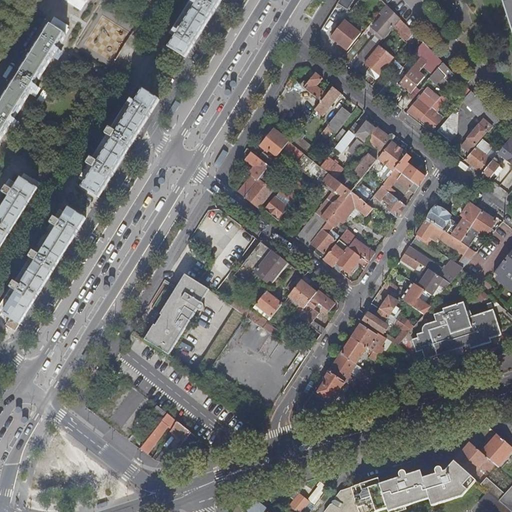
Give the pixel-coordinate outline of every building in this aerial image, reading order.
[(66,0),(65,1),(81,11),(88,0),(66,0)] [(186,59),(222,0),(192,0),(177,25),(171,34),(177,37),(170,49),(186,59)] [(511,0),(501,0),(511,34),(511,0)] [(384,38),(400,19),(387,5),(379,14),(381,17),(372,28),(384,38)] [(69,27),(54,18),(0,104),(0,135),(3,138),(9,128),(13,130),(18,122),(14,119),(30,94),(34,96),(39,88),(35,85),(53,57),(57,60),(62,52),(58,49),(69,32),(66,31),(69,27)] [(407,43),(415,34),(401,19),(392,30),(407,43)] [(361,34),(345,21),(331,39),(340,46),(338,48),(346,54),(361,34)] [(381,41),(384,38),(372,28),(370,31),(381,41)] [(362,67),(376,50),(368,45),(355,62),(362,67)] [(370,68),(369,70),(379,77),(393,59),(379,48),(366,64),(370,68)] [(443,63),(436,56),(429,48),(426,52),(424,54),(438,69),(439,68),(443,63)] [(421,57),(413,68),(400,84),(403,87),(401,90),(404,92),(406,89),(412,94),(425,77),(420,73),(428,62),(421,57)] [(444,72),(448,68),(443,63),(439,68),(444,72)] [(379,77),(369,70),(366,74),(375,82),(379,77)] [(295,82),(321,102),(327,95),(316,86),(322,79),(315,73),(307,83),(299,77),(295,82)] [(467,97),(471,92),(457,77),(453,83),(467,97)] [(316,108),(323,114),(340,93),(333,87),(327,95),(321,102),(318,106),(316,108)] [(38,97),(44,101),(49,92),(43,89),(38,97)] [(99,199),(159,101),(143,92),(136,103),(131,100),(128,104),(112,130),(111,130),(107,136),(108,137),(105,141),(93,160),(92,160),(88,166),(89,167),(86,171),(81,179),(87,183),(83,188),(99,199)] [(489,133),(499,120),(471,92),(467,97),(463,102),(482,121),(461,148),(469,155),(488,132),(489,133)] [(407,95),(402,101),(397,107),(403,111),(408,106),(413,100),(407,95)] [(420,122),(435,104),(430,99),(424,105),(418,100),(409,112),(420,122)] [(440,107),(435,104),(420,122),(432,132),(442,120),(435,114),(440,107)] [(350,114),(342,107),(320,134),(326,138),(332,130),(336,133),(350,114)] [(458,114),(455,112),(438,133),(450,143),(457,134),(458,114)] [(268,113),(265,118),(277,127),(280,123),(268,113)] [(367,141),(377,128),(367,120),(366,120),(356,132),(367,141)] [(388,140),(391,143),(395,137),(391,134),(388,137),(377,128),(367,141),(360,149),(363,151),(364,149),(368,152),(371,149),(373,146),(375,147),(379,150),(388,140)] [(277,157),(289,143),(289,142),(274,130),(261,147),(262,148),(265,151),(268,153),(269,151),(277,157)] [(510,140),(511,136),(511,133),(509,130),(499,143),(504,147),(508,142),(510,140)] [(349,131),(339,143),(344,147),(354,135),(349,131)] [(289,143),(304,155),(310,147),(295,135),(289,142),(289,143)] [(483,175),(493,162),(486,156),(493,148),(483,140),(466,161),(483,175)] [(511,145),(508,142),(504,147),(498,155),(511,166),(511,145)] [(391,143),(378,159),(384,164),(382,166),(382,167),(382,168),(383,169),(384,169),(379,176),(386,182),(396,169),(407,155),(391,143)] [(269,167),(259,159),(251,153),(246,160),(262,173),(257,179),(259,180),(269,167)] [(273,162),(274,162),(263,153),(259,159),(269,167),(273,162)] [(344,186),(351,192),(377,161),(369,154),(344,186)] [(300,160),(316,172),(320,167),(304,155),(300,160)] [(411,158),(407,155),(396,169),(419,188),(419,187),(425,178),(407,164),(411,158)] [(320,168),(329,175),(336,180),(344,170),(328,158),(320,167),(320,168)] [(279,166),(273,162),(269,167),(259,180),(255,185),(245,198),(259,208),(272,191),(264,184),(269,177),(270,178),(279,166)] [(483,175),(490,180),(494,175),(497,177),(503,170),(493,162),(483,175)] [(396,169),(386,182),(381,187),(393,196),(395,193),(390,190),(397,181),(415,194),(419,188),(396,169)] [(325,225),(333,216),(351,192),(344,186),(336,180),(329,175),(322,184),(332,192),(296,238),(308,248),(311,244),(317,236),(312,233),(321,222),(325,225)] [(0,249),(38,190),(22,179),(18,185),(12,181),(4,194),(10,198),(0,213),(0,249)] [(245,198),(255,185),(249,181),(239,194),(245,198)] [(381,187),(374,196),(382,203),(385,200),(391,205),(387,211),(397,219),(406,206),(393,196),(381,187)] [(339,221),(342,224),(355,207),(367,216),(373,209),(367,205),(351,192),(333,216),(339,221)] [(285,208),(287,209),(297,197),(292,194),(286,201),(283,198),(280,202),(274,198),(265,210),(277,220),(285,208)] [(436,206),(427,221),(444,232),(452,237),(461,243),(481,212),(464,201),(457,212),(462,215),(461,217),(462,218),(458,224),(450,219),(452,217),(436,206)] [(7,325),(16,331),(86,219),(70,209),(66,215),(61,211),(59,215),(57,219),(56,218),(51,225),(52,225),(37,249),(35,252),(34,252),(31,258),(31,259),(18,279),(16,283),(15,282),(11,288),(12,289),(0,308),(6,311),(4,314),(11,318),(7,325)] [(462,244),(469,248),(477,236),(474,233),(476,230),(486,237),(496,221),(482,212),(481,212),(461,243),(462,244)] [(324,254),(337,238),(336,237),(334,240),(326,233),(329,229),(332,231),(339,221),(333,216),(325,225),(317,236),(311,244),(324,254)] [(465,255),(471,259),(476,253),(474,251),(469,248),(462,244),(461,243),(452,237),(444,232),(427,221),(417,234),(427,240),(429,237),(432,239),(437,242),(439,239),(465,255)] [(317,236),(325,225),(321,222),(312,233),(317,236)] [(347,230),(339,240),(349,249),(350,248),(369,262),(375,254),(355,240),(357,238),(347,230)] [(417,234),(416,237),(428,246),(432,239),(429,237),(427,240),(417,234)] [(349,249),(339,240),(323,260),(340,273),(343,268),(350,273),(357,264),(364,270),(368,264),(349,249)] [(234,276),(245,286),(260,268),(263,264),(272,252),(261,243),(253,253),(234,276)] [(429,270),(442,279),(443,280),(450,284),(461,271),(463,268),(458,265),(455,263),(447,272),(418,253),(409,247),(405,254),(413,260),(416,261),(420,264),(426,268),(429,270)] [(511,250),(493,272),(511,288),(511,250)] [(275,281),(278,277),(289,264),(273,252),(259,270),(265,275),(272,266),(275,268),(269,276),(275,281)] [(400,260),(411,267),(416,261),(413,260),(405,254),(400,260)] [(458,265),(463,268),(471,259),(465,255),(458,265)] [(416,270),(420,264),(416,261),(411,267),(416,270)] [(437,299),(450,284),(443,280),(442,279),(429,270),(426,268),(423,274),(426,276),(423,280),(421,284),(419,287),(424,291),(431,295),(437,299)] [(292,293),(301,280),(295,275),(285,287),(292,293)] [(188,276),(180,289),(203,303),(210,290),(188,276)] [(311,281),(305,276),(301,280),(292,293),(289,297),(292,299),(291,302),(293,303),(294,301),(298,304),(300,305),(295,311),(300,315),(317,293),(307,286),(311,281)] [(275,281),(272,286),(276,289),(282,280),(278,277),(275,281)] [(238,289),(226,280),(215,294),(221,299),(226,293),(232,297),(238,289)] [(256,294),(262,298),(266,293),(271,286),(264,281),(259,287),(260,288),(256,294)] [(401,300),(424,315),(430,308),(425,304),(418,300),(424,291),(419,287),(412,283),(407,290),(404,288),(399,287),(398,288),(387,281),(383,287),(393,294),(401,300)] [(180,289),(146,342),(148,342),(167,354),(169,356),(198,310),(198,311),(199,311),(200,311),(201,311),(203,310),(204,308),(205,307),(205,306),(204,304),(203,303),(180,289)] [(318,291),(317,293),(300,315),(298,317),(321,335),(325,329),(313,322),(320,314),(314,309),(317,306),(328,314),(335,304),(318,291)] [(431,295),(424,291),(418,300),(425,304),(431,295)] [(262,298),(254,308),(257,310),(259,308),(272,318),(282,305),(266,293),(262,298)] [(389,297),(381,310),(394,319),(397,315),(394,313),(400,304),(389,297)] [(231,306),(236,310),(247,317),(252,311),(235,301),(231,306)] [(423,333),(417,335),(418,339),(412,340),(417,353),(423,351),(426,360),(469,345),(470,349),(492,342),(491,338),(501,335),(493,310),(473,316),(470,310),(467,312),(464,303),(442,309),(443,312),(434,315),(436,322),(425,326),(423,328),(422,329),(423,333)] [(372,304),(368,310),(376,315),(374,318),(368,314),(363,321),(383,334),(388,327),(384,324),(387,320),(393,323),(395,319),(394,319),(381,310),(372,304)] [(259,308),(257,310),(270,320),(272,318),(259,308)] [(236,310),(193,376),(203,384),(212,371),(224,353),(234,337),(247,318),(247,317),(236,310)] [(252,311),(247,317),(247,318),(252,321),(263,328),(267,324),(268,322),(259,316),(252,311)] [(280,340),(282,341),(296,350),(304,356),(307,358),(311,351),(294,337),(301,327),(317,340),(321,335),(298,317),(284,335),(280,340)] [(398,338),(394,343),(398,346),(411,330),(398,321),(389,332),(398,338)] [(280,340),(284,335),(267,324),(263,328),(280,340)] [(361,325),(352,338),(367,348),(373,352),(380,357),(383,350),(377,346),(375,349),(371,347),(378,336),(361,325)] [(352,338),(341,355),(356,365),(367,348),(352,338)] [(376,362),(380,357),(373,352),(369,358),(376,362)] [(356,365),(341,355),(330,372),(344,382),(345,382),(356,365)] [(360,368),(356,365),(345,382),(349,384),(352,380),(356,374),(360,368)] [(370,374),(360,368),(356,374),(366,381),(370,374)] [(212,371),(203,384),(216,393),(224,379),(212,371)] [(344,382),(330,372),(325,380),(326,381),(318,392),(329,399),(332,395),(334,397),(335,398),(345,382),(344,382)] [(242,416),(260,428),(272,410),(244,392),(241,396),(244,399),(248,402),(250,400),(252,401),(242,416)] [(147,455),(175,419),(168,414),(140,450),(147,455)] [(177,450),(191,433),(185,428),(179,423),(178,422),(171,432),(176,435),(174,439),(172,437),(165,446),(168,448),(174,453),(177,450)] [(497,467),(511,449),(511,447),(497,435),(481,453),(488,459),(497,467)] [(470,444),(454,462),(471,477),(488,459),(481,453),(470,444)] [(158,462),(166,463),(174,453),(168,448),(158,462)] [(377,511),(388,509),(388,511),(390,511),(430,500),(432,507),(462,497),(476,481),(471,477),(454,462),(445,472),(443,473),(442,470),(441,469),(440,468),(439,468),(438,468),(437,469),(436,469),(436,470),(435,472),(435,473),(436,475),(423,479),(422,476),(420,472),(414,474),(407,476),(406,475),(406,473),(405,472),(403,471),(401,471),(400,472),(399,474),(399,475),(400,478),(380,485),(378,479),(340,491),(324,511),(377,511)] [(312,495),(319,501),(321,499),(334,482),(326,476),(312,495)] [(487,491),(492,484),(486,479),(481,485),(487,491)] [(499,501),(505,495),(492,484),(487,491),(488,492),(499,501)] [(511,505),(511,486),(505,495),(499,501),(508,510),(511,505)] [(511,511),(508,510),(499,501),(488,492),(478,503),(488,511),(511,511)] [(297,511),(302,511),(310,502),(308,501),(300,494),(290,506),(297,511)] [(310,502),(315,506),(319,501),(312,495),(308,501),(310,502)] [(265,511),(267,510),(257,502),(252,508),(250,507),(246,511),(265,511)]
